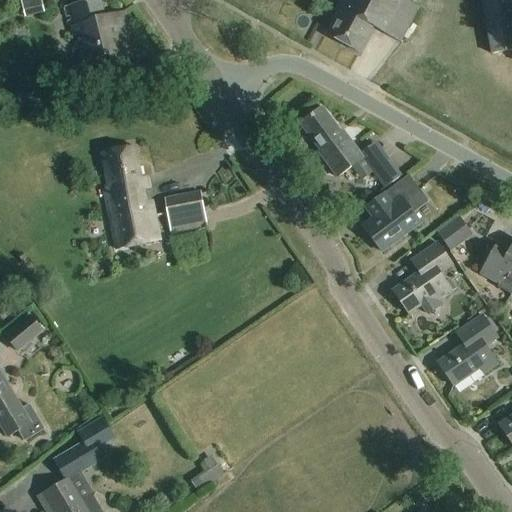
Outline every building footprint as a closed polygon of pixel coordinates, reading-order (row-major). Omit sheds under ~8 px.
[(105,19),(100,0),(98,0),(65,9),(80,70),(136,59),(124,15),(105,19)] [(337,15),(325,38),(360,56),(361,54),(373,30),(379,33),(401,45),(402,43),(420,10),(408,4),(409,0),(339,0),(333,13),(337,15)] [(511,19),(487,24),(492,55),(511,51),(511,19)] [(116,89),(80,94),(82,105),(118,99),(116,89)] [(341,133),(323,109),(300,126),(321,153),(319,155),(338,179),(364,160),(343,132),(341,133)] [(142,180),(136,148),(103,155),(109,187),(103,190),(115,251),(163,242),(156,203),(146,204),(144,192),(151,191),(148,179),(142,180)] [(385,190),(402,177),(390,161),(373,174),(385,190)] [(373,221),(363,228),(383,255),(421,226),(414,216),(407,207),(423,195),(422,194),(409,177),(386,194),(365,210),(373,221)] [(200,194),(164,201),(171,235),(207,228),(200,194)] [(457,219),(438,234),(451,253),(471,238),(457,219)] [(453,267),(438,245),(411,263),(419,275),(393,293),(409,316),(420,308),(427,317),(441,307),(435,298),(439,303),(453,293),(441,276),(453,267)] [(481,276),(511,293),(511,247),(507,256),(495,250),(481,276)] [(5,337),(18,352),(44,331),(31,315),(5,337)] [(498,340),(483,317),(456,336),(464,347),(438,365),(454,388),(480,370),(484,376),(498,366),(486,348),(498,340)] [(0,426),(8,439),(18,433),(25,444),(45,432),(30,406),(22,410),(0,372),(0,426)] [(511,418),(499,428),(511,446),(511,418)] [(103,420),(79,434),(84,443),(64,458),(71,469),(76,475),(98,460),(94,453),(115,441),(103,420)] [(220,466),(205,476),(211,485),(225,475),(220,466)] [(100,511),(93,500),(96,495),(92,493),(82,477),(79,475),(38,499),(45,511),(100,511)]
